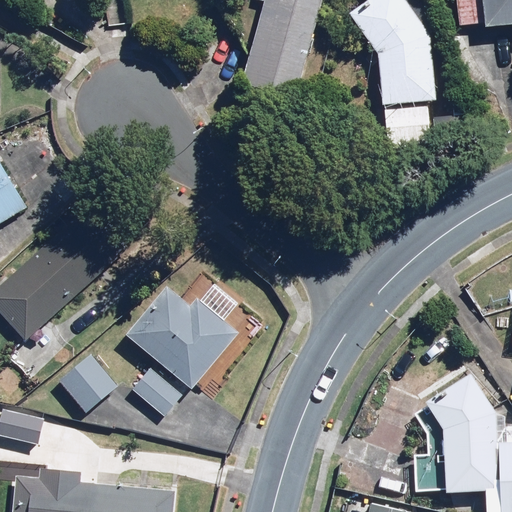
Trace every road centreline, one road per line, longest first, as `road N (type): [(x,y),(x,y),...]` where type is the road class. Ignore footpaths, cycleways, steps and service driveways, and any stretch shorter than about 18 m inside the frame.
road 1 (residential): [(363,307),(192,163),(131,97)]
road 2 (residential): [(363,307),(302,412),(273,511)]
road 3 (residential): [(511,193),(442,232),(363,307)]
